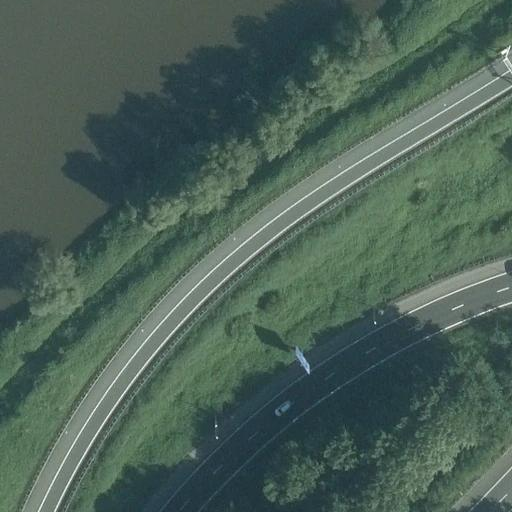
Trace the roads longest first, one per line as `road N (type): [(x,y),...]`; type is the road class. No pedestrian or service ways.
road 1 (motorway): [(511,79),(274,231),(186,306),(80,446),(47,511)]
road 2 (track): [(487,0),(160,232),(0,384)]
road 3 (motorway): [(511,288),(393,338),(314,388),(243,445),(179,511)]
road 4 (track): [(0,460),(98,337)]
